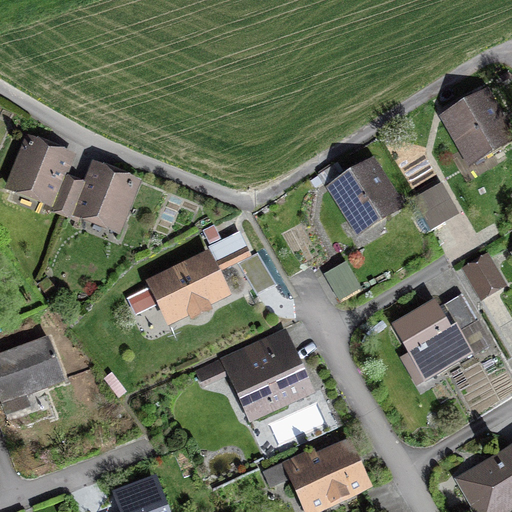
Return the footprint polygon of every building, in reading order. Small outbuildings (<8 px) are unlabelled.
[(511,129),(491,92),(440,120),(470,173),(511,149),(511,129)] [(73,157),(31,139),(7,192),(61,216),(76,183),(64,178),(73,157)] [(376,162),(328,192),(361,243),(409,213),(376,162)] [(146,185),(97,166),(89,190),(76,183),(61,216),(123,241),(146,185)] [(443,187),(418,203),(436,232),(461,216),(443,187)] [(254,259),(244,238),(123,298),(136,324),(159,313),(170,334),(241,298),(228,272),(254,259)] [(489,256),(464,272),(483,303),(509,288),(489,256)] [(350,265),(327,278),(342,306),(366,293),(350,265)] [(439,301),(393,326),(427,387),(473,361),(439,301)] [(291,330),(197,371),(204,387),(231,375),(253,427),(321,397),(291,330)] [(51,335),(0,354),(0,412),(6,429),(44,415),(36,396),(70,383),(51,335)] [(351,433),(265,473),(275,494),(293,486),(304,511),(332,511),(378,491),(351,433)] [(511,511),(511,449),(458,481),(476,511),(511,511)] [(171,511),(159,480),(118,495),(124,511),(171,511)]
